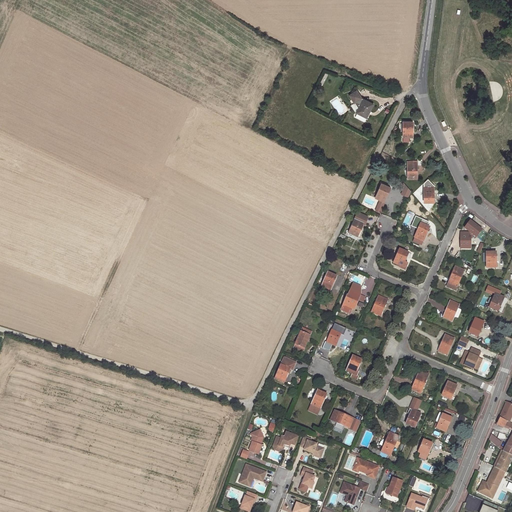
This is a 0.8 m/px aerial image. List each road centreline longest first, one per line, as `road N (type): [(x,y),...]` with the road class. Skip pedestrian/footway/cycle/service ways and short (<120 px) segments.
road 1 (residential): [(254,397),(401,100),(420,90)]
road 2 (track): [(0,329),(239,401),(254,397)]
road 3 (tertiary): [(446,511),(497,391)]
road 4 (tertiary): [(420,90),(470,203)]
road 5 (residential): [(314,365),(377,394),(400,349)]
